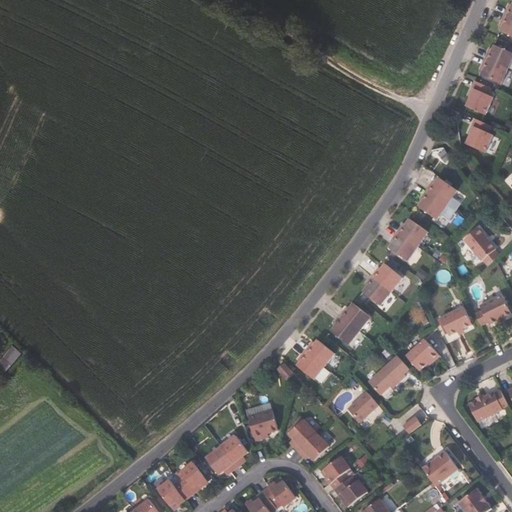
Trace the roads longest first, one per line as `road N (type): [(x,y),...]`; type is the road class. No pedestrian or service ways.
road 1 (residential): [(486,0),(405,172),(330,279),(273,348),(84,511)]
road 2 (track): [(240,0),(433,113)]
road 3 (residential): [(511,352),(453,381),(446,400),(511,493)]
road 4 (residential): [(207,511),(259,471),(281,465),(303,474),(332,511)]
